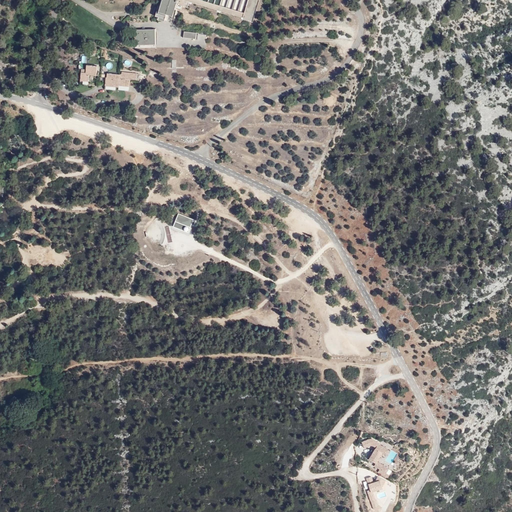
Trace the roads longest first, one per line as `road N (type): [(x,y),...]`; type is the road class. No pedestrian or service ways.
road 1 (unclassified): [(399,358),(310,212),(199,158),(0,95)]
road 2 (track): [(0,379),(80,363),(243,352),(375,367),(399,358)]
road 3 (unclassified): [(407,373),(374,384),(306,465),(309,476),(355,482),(359,511)]
road 4 (tertiary): [(407,511),(436,435),(407,373)]
road 5 (unknown): [(71,0),(117,26),(164,27),(181,42),(200,44)]
